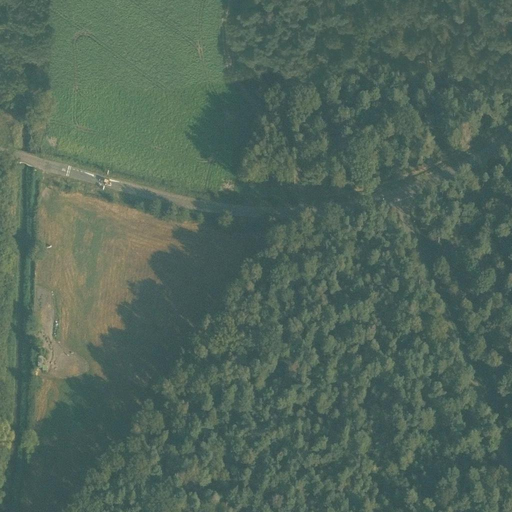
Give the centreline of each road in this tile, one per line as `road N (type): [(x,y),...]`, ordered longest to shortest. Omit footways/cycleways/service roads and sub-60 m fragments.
road 1 (tertiary): [(395,196),(305,214),(238,213),(0,152)]
road 2 (unclassified): [(511,473),(395,196)]
road 3 (track): [(367,0),(280,114),(305,214)]
road 4 (tertiary): [(395,196),(511,138)]
